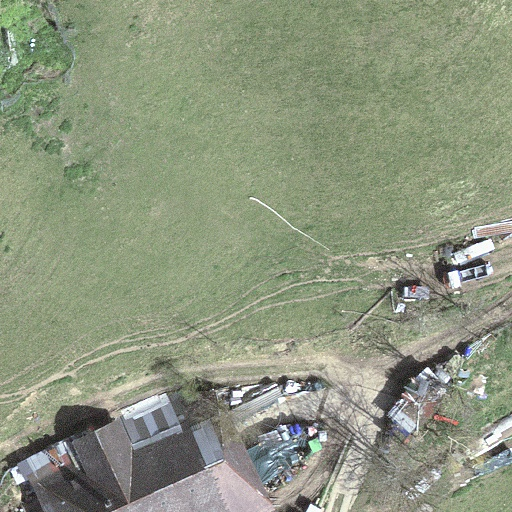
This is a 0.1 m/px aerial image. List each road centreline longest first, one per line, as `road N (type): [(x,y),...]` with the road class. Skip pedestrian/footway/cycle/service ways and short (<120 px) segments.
road 1 (track): [(511,304),(432,355),(388,401)]
road 2 (track): [(388,401),(336,511)]
